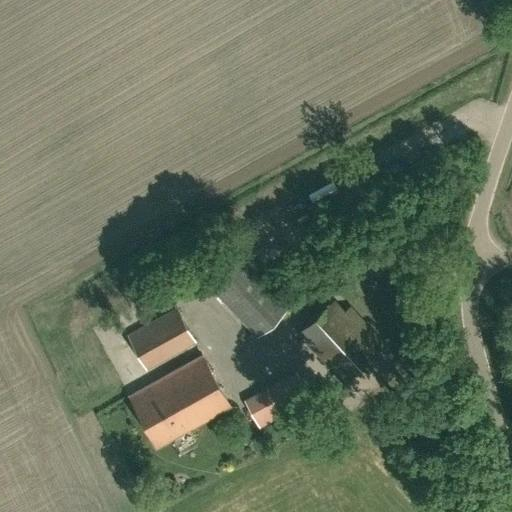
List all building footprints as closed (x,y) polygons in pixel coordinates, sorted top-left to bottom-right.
[(257,336),(288,307),(240,257),(209,286),(257,336)] [(350,304),(344,308),(334,296),(296,331),(343,380),(384,342),(350,304)] [(146,368),(195,341),(177,307),(127,334),(146,368)] [(157,445),(229,405),(202,355),(129,395),(157,445)] [(259,425),(310,397),(296,372),(245,400),(259,425)]
